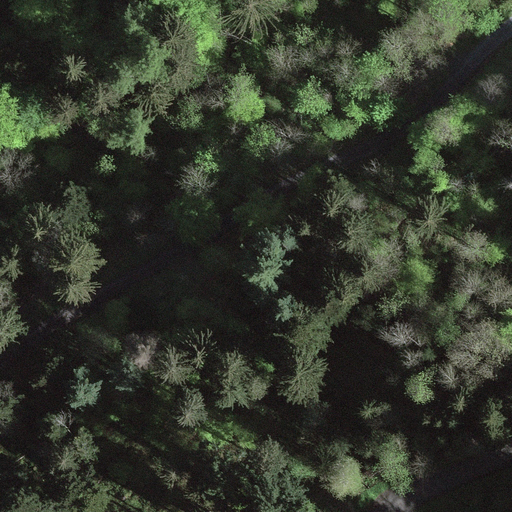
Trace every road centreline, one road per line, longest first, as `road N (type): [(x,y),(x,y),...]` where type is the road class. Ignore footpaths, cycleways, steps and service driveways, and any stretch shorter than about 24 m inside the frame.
road 1 (track): [(511,28),(417,129),(141,280),(0,382)]
road 2 (track): [(511,453),(382,511)]
